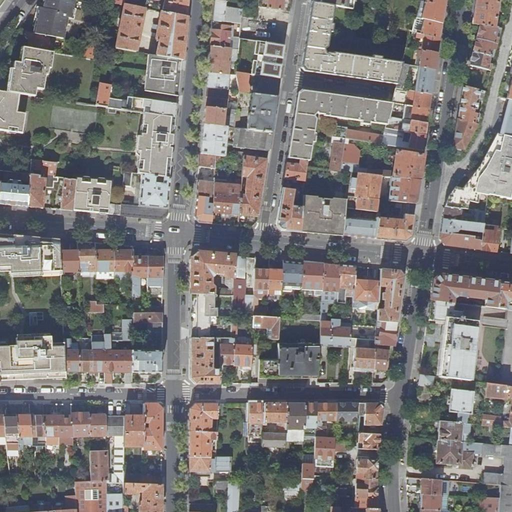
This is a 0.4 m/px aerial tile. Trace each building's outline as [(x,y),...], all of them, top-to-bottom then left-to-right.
[(43,0),(42,8),(39,7),(33,33),(42,35),(49,36),(63,38),(67,18),(73,19),(75,8),(73,8),(74,0),(43,0)] [(187,6),(187,0),(153,0),(158,1),(159,0),(163,0),(162,9),(166,10),(165,13),(186,17),(187,6)] [(226,1),(217,0),(215,0),(214,9),(213,21),(222,22),(240,23),(240,22),(241,17),(242,9),(225,7),(226,1)] [(264,0),(265,0),(267,1),(266,8),(282,10),(283,0),(264,0)] [(320,0),(320,4),(333,6),(341,7),(352,10),(353,0),(320,0)] [(444,4),(444,0),(420,0),(416,17),(441,23),(444,4)] [(498,7),(499,0),(475,0),(474,7),(471,24),(478,24),(495,27),(497,10),(500,10),(501,7),(498,7)] [(373,81),(396,84),(401,64),(401,63),(380,59),(380,57),(372,56),(371,58),(333,53),(332,54),(327,53),(325,54),(323,49),(326,48),(329,31),(331,32),(332,27),(334,28),(335,25),(330,24),(333,6),(320,4),(311,2),(309,15),(306,35),(301,67),(304,71),(318,73),(373,81)] [(143,9),(123,5),(120,22),(119,22),(118,29),(115,48),(135,51),(143,9)] [(263,7),(262,16),(260,16),(260,19),(262,19),(262,22),(279,25),(280,21),(281,21),(282,10),(263,7)] [(184,36),(186,17),(165,13),(160,12),(157,25),(153,24),(152,28),(156,29),(155,33),(151,32),(150,36),(155,37),(154,41),(158,41),(155,55),(162,56),(180,60),(182,60),(184,36)] [(257,19),(241,17),(240,22),(240,23),(239,38),(252,40),(252,32),(253,23),(257,24),(257,19)] [(440,30),(441,23),(416,17),(413,29),(419,31),(418,33),(427,35),(439,38),(440,30)] [(220,29),(212,29),(210,46),(227,48),(229,25),(221,24),(220,29)] [(497,43),(501,27),(495,27),(478,24),(476,31),(474,38),(497,43)] [(233,26),(229,25),(227,48),(231,48),(238,49),(239,38),(232,37),(233,26)] [(372,41),(371,40),(366,39),(353,37),(356,27),(350,25),(346,41),(372,46),(372,41)] [(105,27),(98,26),(97,34),(104,35),(105,32),(105,27)] [(33,33),(25,32),(24,37),(26,39),(29,40),(28,47),(46,51),(49,36),(42,35),(33,33)] [(252,40),(257,41),(284,45),(285,37),(252,32),(252,40)] [(438,46),(439,38),(427,35),(418,33),(417,38),(422,39),(420,50),(437,53),(438,46)] [(494,57),(497,43),(474,38),(473,45),(471,51),(490,56),(494,57)] [(276,59),(282,60),(283,55),(283,50),(284,45),(257,41),(254,55),(259,56),(276,59)] [(93,59),(96,44),(91,43),(88,43),(86,57),(93,59)] [(28,47),(24,46),(21,63),(15,62),(15,63),(14,70),(13,70),(13,71),(11,82),(9,92),(19,94),(34,97),(36,89),(39,90),(42,75),(47,76),(49,68),(51,69),(53,52),(46,51),(28,47)] [(227,48),(210,46),(210,52),(209,59),(219,60),(230,61),(231,48),(227,48)] [(237,53),(238,49),(231,48),(230,61),(237,62),(237,53)] [(436,61),(437,53),(420,50),(418,50),(418,52),(420,53),(418,66),(435,69),(436,61)] [(490,56),(471,51),(470,58),(468,65),(490,70),(492,63),(489,63),(490,56)] [(178,88),(180,60),(162,56),(155,55),(152,54),(151,65),(149,65),(148,81),(149,81),(148,91),(177,96),(178,88)] [(219,60),(209,59),(209,66),(208,73),(228,74),(230,61),(219,60)] [(270,78),(279,79),(281,65),(275,64),(258,61),(253,60),(251,74),(260,75),(260,76),(270,78)] [(401,64),(396,84),(395,89),(402,90),(408,65),(401,64)] [(433,82),(435,69),(418,66),(417,74),(414,91),(431,94),(433,82)] [(258,95),(276,97),(277,89),(279,79),(270,78),(260,76),(258,87),(249,86),(248,82),(249,74),(236,72),(236,75),(238,90),(239,92),(251,94),(258,95)] [(228,74),(208,73),(207,80),(206,87),(227,89),(228,82),(228,74)] [(173,117),(175,117),(176,104),(170,103),(154,100),(132,97),(131,102),(126,102),(113,100),(113,99),(108,98),(110,85),(100,83),(99,83),(95,105),(141,112),(142,113),(173,117)] [(485,91),(463,85),(461,93),(460,105),(475,108),(477,108),(478,101),(478,98),(483,98),(485,91)] [(205,98),(204,107),(219,108),(226,109),(227,98),(227,89),(206,87),(205,98)] [(388,116),(391,103),(376,101),(315,92),(300,90),(297,92),(296,101),(290,135),(287,157),(300,159),(306,160),(308,161),(311,142),(314,142),(315,135),(313,134),(315,119),(313,116),(316,113),(317,114),(323,115),(323,116),(360,121),(360,124),(368,125),(369,122),(371,123),(386,125),(388,116)] [(0,91),(0,130),(22,133),(25,114),(16,112),(19,94),(9,92),(0,91)] [(430,99),(431,94),(414,91),(408,91),(406,105),(429,109),(430,99)] [(246,129),(271,132),(272,120),(274,111),(276,97),(258,95),(251,94),(249,110),(252,110),(252,113),(248,113),(246,129)] [(511,99),(506,98),(501,114),(497,133),(511,136),(511,99)] [(428,115),(429,109),(406,105),(404,104),(401,119),(409,121),(427,123),(428,115)] [(475,108),(460,105),(458,112),(457,119),(476,124),(479,114),(475,112),(475,108)] [(204,116),(203,124),(219,126),(223,126),(224,115),(227,113),(229,114),(228,127),(233,128),(236,110),(226,109),(219,108),(204,107),(204,116)] [(173,117),(142,113),(140,136),(137,136),(136,151),(139,151),(136,173),(141,174),(142,173),(162,175),(167,176),(169,158),(171,158),(172,142),(173,134),(171,134),(173,117)] [(426,128),(427,123),(409,121),(401,119),(397,118),(394,118),(388,116),(386,125),(385,127),(404,131),(411,132),(414,132),(425,134),(426,128)] [(476,124),(457,119),(456,125),(455,131),(471,135),(476,124)] [(202,137),(200,153),(211,155),(215,155),(224,156),(227,127),(223,126),(219,126),(203,124),(202,137)] [(348,138),(381,144),(383,135),(369,133),(360,132),(346,130),(346,128),(331,126),(329,136),(332,136),(346,138),(348,138)] [(424,143),(425,134),(414,132),(411,132),(410,136),(408,135),(407,138),(402,136),(404,131),(385,127),(383,135),(381,144),(422,151),(424,143)] [(247,148),(268,151),(271,132),(246,129),(238,128),(235,128),(234,135),(232,147),(247,148)] [(471,135),(455,131),(454,139),(453,146),(463,148),(471,135)] [(448,197),(443,207),(460,208),(466,209),(469,200),(477,203),(479,193),(487,195),(502,197),(509,199),(511,188),(511,136),(497,133),(485,154),(478,166),(474,172),(461,189),(454,188),(448,197)] [(334,142),(330,170),(339,171),(340,165),(341,157),(344,143),(339,143),(334,142)] [(340,165),(339,171),(347,172),(357,173),(358,173),(358,168),(359,164),(358,164),(359,151),(352,144),(347,144),(344,143),(341,157),(340,165)] [(420,168),(422,156),(395,151),(393,171),(358,168),(358,173),(375,175),(380,176),(391,177),(418,180),(420,168)] [(211,155),(200,153),(199,167),(206,168),(215,169),(215,155),(211,155)] [(261,196),(266,159),(243,156),(243,158),(242,169),(242,176),(247,177),(245,190),(246,190),(246,191),(246,196),(240,195),(240,201),(239,215),(258,216),(261,196)] [(305,167),(306,160),(300,159),(299,163),(295,163),(295,165),(286,164),(284,178),(303,181),(304,181),(305,167)] [(42,171),(43,162),(40,161),(32,160),(30,169),(42,171)] [(58,182),(58,178),(54,177),(56,163),(43,162),(42,171),(41,174),(43,174),(43,178),(43,179),(45,179),(44,188),(53,188),(54,182),(58,182)] [(0,204),(12,205),(27,206),(28,187),(21,186),(21,185),(19,182),(19,180),(21,180),(22,181),(29,182),(29,175),(7,172),(6,178),(8,180),(6,184),(6,185),(0,184),(0,204)] [(130,186),(132,173),(124,172),(122,186),(130,186)] [(167,213),(170,177),(167,176),(162,175),(142,173),(141,174),(138,206),(121,204),(120,215),(141,217),(161,218),(167,213)] [(375,175),(358,173),(357,173),(356,178),(351,178),(350,188),(355,189),(354,196),(357,197),(359,197),(374,199),(378,199),(380,176),(375,175)] [(35,207),(43,208),(44,188),(45,179),(43,179),(43,178),(39,178),(39,175),(30,175),(29,175),(29,182),(28,187),(27,206),(35,207)] [(416,193),(418,180),(391,177),(388,200),(387,203),(400,204),(414,206),(416,193)] [(74,198),(76,180),(65,178),(61,178),(61,181),(63,182),(60,209),(67,210),(73,211),(74,198)] [(107,214),(108,204),(109,193),(110,181),(83,178),(76,178),(76,180),(74,198),(73,211),(90,212),(107,214)] [(214,186),(214,182),(209,181),(197,180),(196,195),(202,196),(208,197),(213,197),(214,186)] [(225,214),(239,215),(240,201),(240,195),(241,187),(241,180),(236,180),(236,183),(228,182),(227,188),(226,206),(225,214)] [(212,212),(225,214),(226,206),(227,188),(228,182),(214,181),(214,182),(214,186),(213,197),(213,199),(213,204),(212,212)] [(299,191),(282,188),(276,224),(281,230),(288,230),(299,231),(301,207),(293,206),(294,201),(297,202),(299,191)] [(198,222),(211,223),(212,216),(212,212),(213,204),(208,203),(208,197),(202,196),(196,195),(195,206),(194,216),(196,219),(198,222)] [(317,197),(302,196),(301,207),(299,231),(321,233),(342,235),(344,217),(345,207),(345,200),(332,198),(332,200),(316,198),(317,197)] [(357,197),(355,209),(361,209),(376,211),(378,199),(374,199),(359,197),(357,197)] [(107,214),(120,215),(121,204),(108,204),(107,214)] [(399,214),(413,216),(414,209),(414,206),(400,204),(399,214)] [(442,213),(441,219),(459,221),(459,218),(461,218),(462,216),(459,216),(460,208),(443,207),(442,213)] [(483,223),(485,211),(472,210),(471,222),(483,223)] [(411,225),(413,216),(399,214),(398,219),(380,217),(380,212),(377,211),(376,220),(374,238),(389,239),(403,241),(410,236),(411,225)] [(344,217),(342,235),(351,236),(358,237),(360,218),(344,217)] [(360,218),(358,237),(366,237),(374,238),(376,220),(360,218)] [(477,236),(481,237),(482,237),(483,227),(483,225),(483,223),(471,222),(464,221),(459,221),(441,219),(440,226),(439,233),(456,234),(456,231),(459,229),(478,231),(477,236)] [(482,237),(481,237),(480,249),(491,251),(496,251),(499,227),(483,225),(483,227),(482,237)] [(6,234),(0,233),(0,266),(9,266),(10,266),(9,259),(15,259),(15,273),(41,272),(41,268),(61,267),(60,251),(59,239),(6,234)] [(480,249),(481,237),(477,236),(460,234),(456,234),(439,233),(439,239),(444,245),(450,246),(470,248),(480,249)] [(77,251),(78,272),(90,272),(96,272),(95,250),(77,251)] [(114,250),(95,250),(96,272),(114,272),(114,250)] [(133,250),(114,250),(114,272),(132,271),(132,257),(133,250)] [(77,251),(60,251),(61,267),(61,272),(78,272),(77,251)] [(190,280),(190,294),(205,295),(213,295),(213,287),(210,284),(210,277),(214,274),(223,275),(225,277),(225,284),(229,287),(229,289),(220,289),(220,295),(233,295),(235,256),(196,252),(193,255),(190,257),(190,280)] [(132,257),(132,271),(132,284),(132,296),(139,296),(139,285),(138,285),(138,277),(147,278),(147,257),(132,257)] [(163,257),(147,257),(147,278),(147,282),(147,287),(162,287),(163,257)] [(293,261),(283,260),(282,269),(281,279),(281,291),(292,291),(292,288),(302,289),(302,287),(303,262),(293,261)] [(313,263),(303,262),(302,287),(302,289),(322,290),(323,263),(313,263)] [(330,264),(323,263),(322,290),(322,291),(337,292),(338,288),(339,265),(330,264)] [(347,266),(339,265),(338,288),(353,289),(354,279),(355,266),(347,266)] [(268,269),(255,269),(254,290),(267,290),(267,288),(268,269)] [(282,269),(268,269),(267,288),(267,290),(267,294),(274,294),(274,291),(281,291),(281,279),(282,269)] [(398,270),(380,269),(380,281),(379,286),(384,286),(384,293),(382,293),(381,299),(383,300),(383,310),(377,310),(376,321),(396,322),(400,298),(403,277),(398,270)] [(433,279),(430,300),(447,302),(452,303),(453,298),(457,296),(480,299),(484,296),(485,299),(484,306),(496,308),(499,282),(468,278),(439,275),(433,279)] [(366,280),(354,279),(353,289),(352,301),(357,302),(357,309),(373,310),(373,303),(378,303),(379,286),(380,281),(366,280)] [(511,283),(499,282),(496,308),(504,309),(505,302),(508,301),(509,301),(509,303),(511,303),(511,283)] [(321,301),(327,302),(337,302),(337,292),(322,291),(321,301)] [(190,309),(190,339),(209,339),(209,329),(217,329),(218,306),(215,306),(215,295),(213,295),(205,295),(190,294),(190,305),(190,309)] [(427,320),(436,321),(445,322),(442,349),(443,349),(441,368),(439,368),(438,377),(437,384),(469,387),(469,380),(476,321),(462,319),(462,317),(461,317),(461,312),(452,310),(453,303),(452,303),(447,302),(430,300),(429,307),(427,320)] [(96,305),(96,302),(89,301),(88,313),(90,313),(104,313),(104,305),(96,305)] [(267,302),(253,302),(253,316),(266,317),(267,302)] [(511,385),(511,310),(509,310),(504,350),(500,384),(511,385)] [(143,312),(132,313),(132,320),(132,323),(148,323),(148,343),(161,344),(162,313),(147,313),(143,312)] [(320,315),(320,321),(320,325),(319,344),(319,346),(349,348),(350,344),(350,338),(351,329),(339,328),(339,319),(331,319),(331,322),(326,321),(326,316),(320,315)] [(253,316),(252,327),(272,328),(272,339),(278,340),(279,319),(279,317),(266,317),(253,316)] [(123,334),(104,334),(104,335),(105,372),(112,372),(118,372),(118,350),(118,341),(132,341),(132,323),(132,320),(123,320),(123,334)] [(393,342),(396,322),(376,321),(376,326),(376,327),(379,327),(379,337),(375,336),(375,339),(375,344),(393,346),(393,342)] [(104,335),(91,336),(91,339),(92,372),(105,372),(104,335)] [(0,345),(0,375),(21,375),(21,379),(33,378),(33,374),(55,373),(55,376),(66,376),(66,372),(64,346),(51,346),(51,336),(28,337),(29,355),(17,356),(17,345),(16,345),(0,345)] [(16,338),(16,345),(17,345),(17,356),(29,355),(28,337),(21,338),(16,338)] [(223,344),(220,344),(220,356),(219,368),(229,368),(229,365),(233,365),(234,344),(234,338),(232,338),(223,338),(223,344)] [(349,348),(348,367),(353,367),(354,368),(373,369),(374,349),(375,344),(375,339),(368,339),(367,338),(357,338),(356,338),(350,338),(350,344),(349,348)] [(91,339),(78,339),(78,344),(79,372),(79,375),(86,375),(85,372),(92,372),(91,339)] [(209,339),(190,339),(190,350),(190,360),(190,379),(195,384),(219,384),(219,370),(210,370),(212,339),(209,339)] [(64,343),(64,346),(66,372),(79,372),(78,344),(71,344),(70,340),(64,340),(64,343)] [(259,359),(258,379),(279,379),(279,376),(294,376),(309,376),(317,376),(319,346),(319,344),(296,343),(277,344),(278,359),(259,359)] [(234,344),(233,365),(242,365),(242,369),(243,371),(248,371),(251,369),(252,345),(234,344)] [(388,352),(392,352),(393,346),(375,344),(374,349),(373,369),(374,369),(386,370),(388,352)] [(118,350),(118,372),(125,372),(132,372),(132,351),(118,350)] [(161,351),(132,351),(132,372),(161,372),(161,359),(161,351)] [(434,376),(419,374),(418,378),(418,381),(417,385),(431,387),(433,385),(434,376)] [(511,426),(511,385),(500,384),(494,384),(486,383),(484,395),(511,398),(508,421),(503,421),(502,426),(511,427),(511,426)] [(467,413),(471,414),(472,400),(473,391),(451,389),(450,396),(447,396),(447,403),(449,404),(448,411),(457,412),(455,422),(458,422),(462,423),(464,423),(465,417),(466,417),(467,413)] [(472,400),(471,414),(478,415),(480,401),(472,400)] [(304,428),(305,403),(295,404),(286,404),(285,433),(284,442),(288,442),(303,441),(303,430),(304,430),(304,428)] [(315,428),(316,403),(310,403),(305,403),(304,428),(315,428)] [(326,403),(316,403),(315,428),(315,432),(313,464),(313,467),(313,471),(332,472),(333,452),(334,444),(334,443),(334,438),(327,438),(328,426),(321,426),(321,421),(335,421),(336,403),(326,403)] [(344,403),(336,403),(335,421),(356,421),(356,413),(350,413),(350,403),(344,403)] [(379,403),(359,403),(359,416),(364,417),(364,426),(380,426),(383,409),(379,403)] [(156,404),(143,404),(143,416),(143,423),(148,424),(148,429),(142,429),(142,447),(142,450),(161,451),(162,409),(156,404)] [(217,419),(218,404),(195,404),(189,409),(189,420),(189,445),(189,457),(215,457),(216,451),(213,451),(213,454),(210,454),(210,450),(211,450),(211,444),(211,443),(211,440),(216,440),(216,433),(210,433),(211,428),(211,419),(217,419)] [(263,425),(264,404),(258,404),(249,404),(248,434),(254,434),(254,424),(263,425)] [(285,433),(286,404),(276,404),(264,404),(263,425),(262,426),(266,426),(266,423),(277,423),(276,434),(262,433),(261,456),(261,461),(265,461),(266,447),(284,447),(284,446),(284,442),(285,433)] [(427,411),(413,410),(412,418),(426,420),(427,411)] [(89,415),(88,413),(71,413),(71,416),(72,439),(89,438),(89,415)] [(500,416),(483,414),(482,424),(499,426),(500,416)] [(19,444),(16,415),(3,415),(6,444),(19,444)] [(33,444),(30,415),(16,415),(19,444),(20,450),(24,450),(25,444),(33,444)] [(46,447),(43,415),(30,415),(33,444),(42,444),(42,447),(46,447)] [(59,444),(57,416),(43,415),(46,447),(46,451),(47,456),(51,456),(50,444),(59,444)] [(105,417),(105,415),(89,415),(89,438),(106,439),(106,436),(105,417)] [(71,416),(57,416),(59,444),(73,444),(72,439),(71,416)] [(143,416),(124,416),(124,417),(124,436),(124,447),(142,447),(142,429),(143,423),(143,416)] [(364,417),(359,416),(358,443),(362,443),(362,450),(378,450),(379,437),(379,434),(363,433),(363,426),(364,426),(364,417)] [(124,417),(105,417),(106,436),(114,436),(124,436),(124,417)] [(455,422),(438,421),(437,439),(453,441),(461,441),(468,442),(469,428),(462,427),(462,423),(458,422),(455,422)] [(106,477),(106,481),(106,483),(123,484),(123,483),(123,474),(124,451),(124,447),(124,436),(114,436),(114,474),(106,474),(106,477)] [(453,441),(437,439),(437,450),(436,468),(449,469),(450,463),(459,464),(459,468),(471,468),(472,453),(460,453),(461,441),(453,441)] [(500,485),(511,486),(511,445),(510,445),(468,442),(461,441),(460,453),(472,453),(504,455),(502,473),(484,471),(483,484),(500,485)] [(346,443),(334,443),(334,444),(333,452),(346,452),(346,443)] [(89,451),(90,481),(106,481),(106,477),(106,474),(106,451),(89,451)] [(215,457),(189,457),(189,477),(211,477),(211,473),(232,473),(232,457),(215,457)] [(356,479),(377,480),(377,460),(357,460),(356,479)] [(313,467),(313,464),(302,464),(302,472),(301,477),(301,479),(312,479),(312,476),(313,471),(313,467)] [(18,467),(9,468),(11,480),(19,480),(18,467)] [(123,483),(141,484),(141,478),(141,475),(123,474),(123,483)] [(283,477),(283,491),(298,491),(299,483),(291,482),(292,477),(283,477)] [(436,480),(420,478),(420,494),(436,495),(440,495),(441,480),(436,480)] [(306,489),(312,490),(312,485),(312,483),(312,479),(301,479),(301,489),(306,489)] [(355,498),(377,499),(377,491),(377,480),(356,479),(355,498)] [(228,489),(228,481),(215,480),(214,489),(228,489)] [(448,495),(448,481),(441,480),(440,495),(448,495)] [(106,511),(106,483),(106,481),(90,481),(75,482),(75,496),(75,510),(75,511),(106,511)] [(237,511),(238,481),(228,481),(228,489),(226,511),(237,511)] [(123,484),(106,483),(106,511),(122,511),(123,506),(123,495),(123,484)] [(138,511),(161,511),(161,505),(161,485),(141,484),(123,483),(123,484),(123,495),(137,495),(139,493),(139,492),(141,492),(142,494),(142,497),(140,497),(140,506),(138,506),(138,511)] [(511,511),(511,486),(500,485),(499,498),(498,511),(511,511)] [(333,497),(344,498),(344,489),(333,489),(333,497)] [(436,495),(420,494),(420,500),(419,509),(440,510),(440,502),(440,495),(436,495)] [(448,495),(440,495),(440,502),(440,510),(445,510),(447,511),(448,499),(448,495)] [(67,496),(67,511),(75,510),(75,496),(67,496)] [(498,511),(499,498),(478,497),(478,499),(480,499),(479,511),(498,511)] [(377,499),(355,498),(354,508),(378,509),(377,499)] [(333,499),(333,507),(345,508),(345,500),(333,499)]
